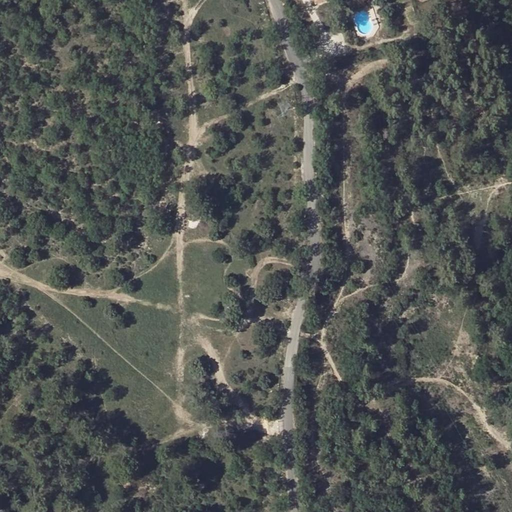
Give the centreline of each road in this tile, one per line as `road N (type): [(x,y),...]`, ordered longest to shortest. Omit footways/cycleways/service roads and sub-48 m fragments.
road 1 (unclassified): [(291,511),(291,361),(317,244),(303,93),(270,0)]
road 2 (track): [(213,424),(24,478),(2,498),(0,511)]
